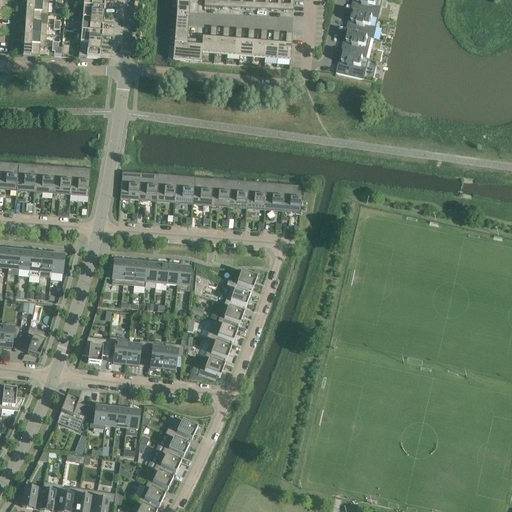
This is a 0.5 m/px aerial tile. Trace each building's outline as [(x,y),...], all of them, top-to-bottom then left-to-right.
[(83,0),(83,7),(104,9),(105,1),(104,0),(83,0)] [(189,12),(189,0),(176,0),(176,18),(188,19),(189,12)] [(227,0),(227,2),(217,2),(217,8),(229,8),(230,2),(229,0),(227,0)] [(239,0),(240,3),(230,2),(229,8),(242,9),(242,3),(242,0),(239,0)] [(252,0),(252,3),(242,3),(242,9),(255,9),(255,3),(254,0),(252,0)] [(264,0),(265,4),(255,3),(255,9),(267,10),(267,4),(267,0),(264,0)] [(277,0),(277,4),(267,4),(267,10),(280,11),(280,4),(280,0),(277,0)] [(293,0),(290,0),(290,5),(280,4),(280,11),(293,11),(293,0)] [(356,3),(353,13),(373,18),(372,18),(378,20),(379,19),(378,19),(380,8),(375,6),(376,0),(354,0),(354,2),(356,3)] [(26,2),(26,13),(48,15),(48,4),(47,4),(26,2)] [(83,7),(82,20),(103,21),(103,16),(104,9),(83,7)] [(373,18),(353,13),(350,12),(350,13),(351,13),(349,23),(351,23),(349,34),(368,38),(368,39),(374,40),(373,40),(376,28),(370,27),(372,18),(373,18)] [(25,24),(41,25),(47,25),(48,15),(26,13),(25,24)] [(186,45),(187,40),(188,19),(176,18),(174,44),(186,45)] [(82,20),(81,32),(102,34),(103,26),(103,21),(82,20)] [(47,25),(41,25),(25,24),(24,35),(40,36),(46,36),(47,25)] [(217,28),(211,28),(210,39),(202,38),(202,41),(203,41),(202,54),(214,55),(216,39),(217,28)] [(214,55),(227,56),(228,40),(229,29),(223,29),(222,40),(216,39),(214,55)] [(240,57),(241,41),(242,30),(236,30),(235,41),(228,40),(227,56),(240,57)] [(240,57),(252,58),(253,42),(254,31),(248,31),(248,42),(241,41),(240,57)] [(102,34),(81,32),(80,44),(98,46),(101,47),(101,42),(102,34)] [(265,59),(266,43),(267,32),(261,32),(260,43),(253,42),(252,58),(265,59)] [(265,59),(277,60),(279,44),(279,33),(273,33),(273,44),(266,43),(265,59)] [(346,44),(344,54),(363,59),(369,61),(369,60),(366,59),(368,48),(366,47),(368,39),(368,38),(349,34),(346,33),(346,34),(344,43),(346,44)] [(277,60),(290,61),(292,34),(286,34),(285,45),(279,44),(277,60)] [(46,36),(40,36),(24,35),(23,46),(39,47),(45,47),(46,36)] [(172,61),(180,61),(201,63),(202,54),(195,54),(196,41),(187,40),(186,45),(174,44),(172,61)] [(101,47),(98,46),(80,44),(78,59),(87,59),(87,58),(99,60),(98,60),(99,60),(101,47)] [(23,57),(39,58),(39,47),(23,46),(23,57)] [(363,59),(344,54),(341,53),(341,54),(342,54),(339,64),(341,64),(339,75),(336,74),(336,75),(364,81),(363,80),(366,69),(361,68),(363,59)] [(1,164),(0,164),(0,165),(0,189),(16,191),(16,192),(18,165),(18,167),(0,165),(1,164)] [(17,191),(34,192),(34,193),(34,194),(36,167),(36,168),(19,167),(19,165),(18,165),(16,192),(17,192),(17,191)] [(37,167),(36,167),(34,194),(35,192),(52,194),(52,195),(54,168),(54,169),(37,168),(37,167)] [(53,194),(70,195),(70,196),(72,170),(72,169),(72,171),(54,169),(55,168),(54,168),(52,195),(53,194)] [(88,198),(91,171),(90,171),(90,172),(72,171),(73,170),(72,170),(70,196),(70,195),(88,196),(88,198)] [(122,173),(120,200),(121,200),(121,199),(138,200),(138,202),(140,175),(140,176),(123,175),(123,173),(122,173)] [(138,202),(139,202),(139,200),(156,202),(156,203),(158,176),(158,177),(141,176),(141,175),(140,175),(138,202)] [(156,203),(157,203),(157,202),(174,203),(174,204),(176,178),(176,179),(159,178),(159,176),(158,176),(156,203)] [(174,204),(175,204),(175,203),(192,205),(192,206),(194,179),(194,180),(177,179),(177,178),(176,178),(174,204)] [(193,205),(210,206),(210,207),(212,181),(212,180),(212,182),(195,180),(195,179),(194,179),(192,206),(193,206),(193,205)] [(213,181),(212,181),(210,207),(211,207),(211,206),(228,207),(228,209),(230,182),(230,183),(213,182),(213,181)] [(231,182),(230,182),(228,209),(229,209),(229,207),(246,209),(246,210),(248,183),(248,185),(231,183),(231,182)] [(247,209),(264,210),(264,211),(264,212),(266,185),(266,186),(249,185),(249,183),(248,183),(246,210),(247,210),(247,209)] [(267,185),(266,185),(264,212),(265,210),(282,212),(282,213),(284,186),(283,187),(266,186),(267,185)] [(300,214),(303,188),(302,187),(302,189),(284,187),(285,186),(284,186),(282,213),(283,212),(300,213),(300,214)] [(0,269),(8,270),(9,252),(0,250),(0,269)] [(18,271),(20,253),(9,252),(8,270),(7,275),(18,276),(18,271)] [(29,272),(31,254),(20,253),(18,271),(29,272)] [(39,278),(42,255),(31,254),(29,272),(29,277),(39,278)] [(42,255),(39,278),(50,279),(51,274),(53,256),(42,255)] [(51,274),(62,276),(64,257),(53,256),(51,274)] [(111,285),(122,286),(125,263),(114,262),(111,285)] [(136,264),(125,263),(122,286),(133,287),(136,264)] [(133,287),(144,288),(146,265),(136,264),(133,287)] [(157,266),(146,265),(144,288),(145,288),(145,284),(155,285),(157,266)] [(168,267),(157,266),(155,285),(166,286),(168,267)] [(166,286),(177,287),(176,291),(177,291),(179,268),(168,267),(166,286)] [(190,271),(190,269),(179,268),(177,291),(188,293),(188,291),(192,291),(194,272),(190,271)] [(230,290),(250,297),(249,296),(251,291),(252,291),(257,279),(237,272),(232,284),(228,282),(225,288),(230,290)] [(207,289),(209,282),(199,278),(195,276),(195,284),(207,289)] [(223,307),(244,314),(242,313),(244,308),(246,309),(250,297),(230,290),(223,307)] [(213,322),(212,323),(237,332),(237,331),(236,331),(238,326),(239,326),(244,314),(223,307),(217,324),(213,322)] [(212,323),(206,340),(231,349),(229,348),(231,343),(233,344),(237,332),(212,323)] [(12,329),(1,328),(0,337),(0,348),(11,350),(13,339),(19,340),(20,328),(13,327),(12,329)] [(39,359),(48,335),(29,328),(21,351),(28,353),(27,354),(39,359)] [(113,364),(125,366),(128,345),(117,344),(117,339),(109,338),(109,341),(108,350),(109,350),(115,351),(113,364)] [(109,350),(108,350),(109,341),(88,339),(82,356),(88,357),(88,364),(100,366),(102,357),(108,358),(109,350)] [(192,339),(185,339),(184,352),(191,352),(192,339)] [(210,342),(204,359),(224,367),(224,366),(223,366),(225,360),(226,361),(231,349),(206,340),(206,341),(210,342)] [(139,347),(128,345),(125,366),(138,367),(140,354),(146,354),(147,343),(140,342),(139,347)] [(150,369),(162,370),(164,350),(154,348),(154,344),(147,343),(146,354),(152,355),(150,369)] [(183,359),(184,352),(184,347),(181,347),(165,345),(164,350),(162,370),(175,371),(176,358),(183,359)] [(204,359),(197,377),(192,375),(190,381),(201,382),(202,379),(216,384),(218,378),(220,378),(224,367),(204,359)] [(0,410),(18,413),(24,400),(15,399),(16,392),(3,390),(2,399),(0,398),(0,410)] [(78,404),(79,402),(67,398),(58,420),(57,423),(79,432),(78,433),(79,433),(85,418),(80,416),(84,406),(78,404)] [(92,410),(90,429),(104,430),(104,427),(106,409),(95,408),(95,410),(92,410)] [(104,427),(115,428),(117,410),(106,409),(104,427)] [(115,428),(126,430),(128,411),(117,410),(115,428)] [(128,411),(126,430),(137,431),(139,413),(128,411)] [(173,418),(165,435),(189,447),(189,446),(188,446),(190,441),(191,441),(197,430),(173,418)] [(183,458),(189,447),(165,435),(165,436),(169,438),(161,454),(181,464),(181,463),(179,462),(182,457),(183,458)] [(146,446),(148,441),(143,438),(140,443),(146,446)] [(79,446),(76,454),(82,456),(85,448),(79,446)] [(43,452),(38,462),(47,463),(49,453),(43,452)] [(161,454),(153,471),(173,480),(171,479),(174,474),(175,475),(181,464),(161,454)] [(153,471),(145,488),(164,497),(165,497),(163,496),(166,491),(167,492),(173,480),(153,471)] [(40,505),(39,511),(47,511),(51,511),(53,507),(58,508),(57,511),(61,489),(62,487),(44,484),(42,492),(40,505)] [(75,511),(79,490),(69,488),(69,490),(61,489),(57,511),(69,511),(70,510),(76,510),(75,511)] [(145,488),(137,504),(152,511),(155,511),(158,508),(159,508),(164,497),(145,488)] [(24,492),(22,492),(14,504),(22,505),(22,508),(34,510),(35,504),(40,505),(42,492),(37,492),(37,491),(25,489),(24,492)] [(94,511),(97,492),(79,490),(75,511),(94,511)] [(97,492),(94,511),(112,511),(115,495),(97,492)] [(115,504),(114,505),(120,506),(123,498),(121,497),(116,495),(116,497),(115,504)]
